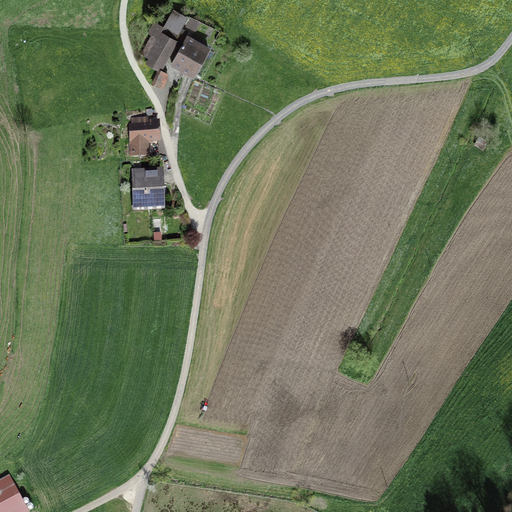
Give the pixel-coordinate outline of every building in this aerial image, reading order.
[(174,11),(168,23),(180,30),(187,18),(174,11)] [(166,59),(177,41),(162,32),(151,51),(166,59)] [(188,37),(173,63),(195,75),(210,49),(188,37)] [(142,118),(132,119),(133,155),(148,155),(148,140),(160,140),(159,123),(142,123),(142,118)] [(136,207),(162,206),(161,173),(136,174),(136,207)] [(0,511),(26,511),(28,511),(9,477),(0,481),(0,511)]
